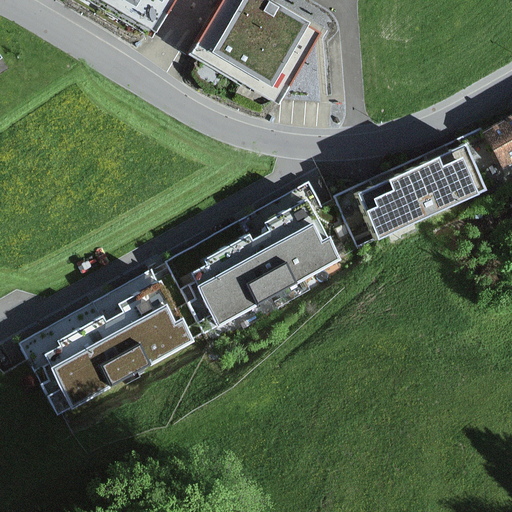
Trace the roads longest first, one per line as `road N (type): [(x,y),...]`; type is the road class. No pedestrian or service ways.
road 1 (residential): [(13,0),(236,130),(366,146),(417,136),(511,86)]
road 2 (track): [(366,146),(355,0)]
